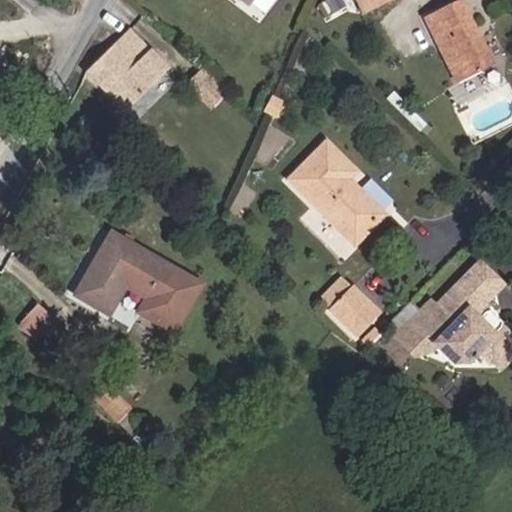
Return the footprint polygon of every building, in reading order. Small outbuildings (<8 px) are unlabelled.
[(363,0),(361,1),(367,13),(392,0),(363,0)] [(457,82),(495,63),(463,0),(455,0),(425,15),(457,82)] [(123,110),(166,68),(128,29),(85,71),(123,110)] [(201,97),(212,88),(184,56),(173,65),(201,97)] [(314,207),(351,169),(325,143),(287,181),(314,207)] [(353,246),(383,215),(356,188),(352,192),(343,182),(353,173),(351,169),(314,207),(353,246)] [(173,333),(199,284),(111,234),(75,296),(108,314),(124,286),(145,299),(137,313),(173,333)] [(321,302),(324,305),(357,271),(354,268),(321,302)] [(324,305),(357,336),(390,303),(357,271),(324,305)] [(486,388),(490,384),(505,368),(494,357),(497,354),(499,350),(487,338),(483,340),(478,334),(500,313),(479,291),(434,336),(429,331),(406,355),(429,377),(434,371),(450,388),(464,387),(474,377),(486,388)] [(38,303),(21,323),(48,347),(65,326),(38,303)] [(505,368),(490,384),(501,394),(511,382),(511,368),(497,354),(494,357),(505,368)] [(429,377),(406,355),(395,365),(413,383),(429,377)]
